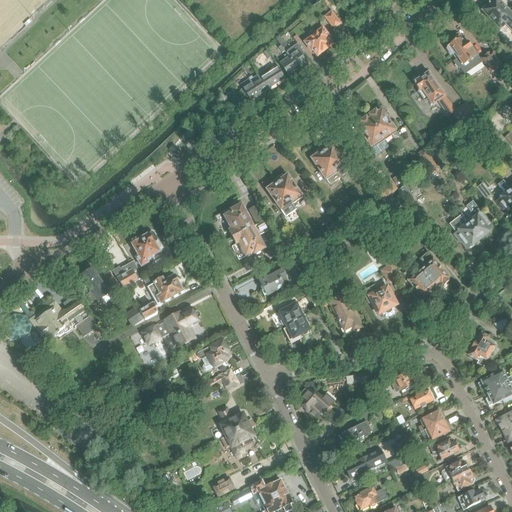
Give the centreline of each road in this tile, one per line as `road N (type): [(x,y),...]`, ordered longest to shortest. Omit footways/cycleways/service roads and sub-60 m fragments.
road 1 (residential): [(162,184),(322,76),(414,0)]
road 2 (residential): [(267,375),(162,184)]
road 3 (residential): [(267,375),(441,354)]
road 4 (residential): [(21,265),(67,253),(162,184)]
road 5 (residential): [(511,498),(441,354)]
road 6 (residential): [(335,511),(267,375)]
road 7 (primary): [(98,502),(0,418)]
